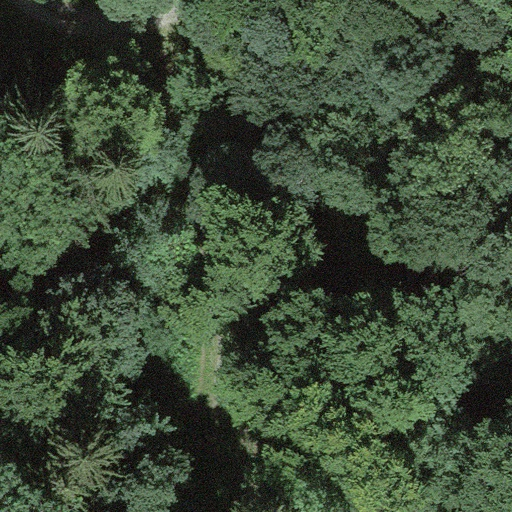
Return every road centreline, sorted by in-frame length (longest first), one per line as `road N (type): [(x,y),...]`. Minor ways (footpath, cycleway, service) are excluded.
road 1 (track): [(159,21),(206,166),(210,337),(195,511)]
road 2 (track): [(10,0),(38,19),(117,32),(159,21),(184,0)]
